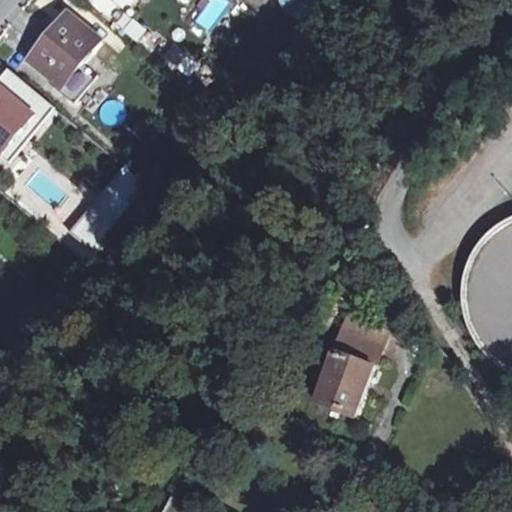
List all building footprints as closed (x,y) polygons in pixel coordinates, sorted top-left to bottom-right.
[(211,34),(232,3),(228,0),(211,0),(195,24),(211,34)] [(314,0),(304,0),(297,9),(304,14),(314,0)] [(32,60),(60,83),(78,61),(83,66),(102,43),(69,16),(32,60)] [(78,61),(60,83),(79,98),(97,77),(83,66),(78,61)] [(0,153),(3,156),(36,117),(0,87),(0,153)] [(95,250),(146,185),(123,167),(72,232),(95,250)] [(497,234),(488,243),(479,254),(473,266),(468,278),(466,292),(466,305),(467,318),(471,331),(477,343),(484,354),(494,364),(504,372),(511,376),(511,224),(508,227),(497,234)] [(320,406),(359,416),(390,334),(355,319),(320,406)]
